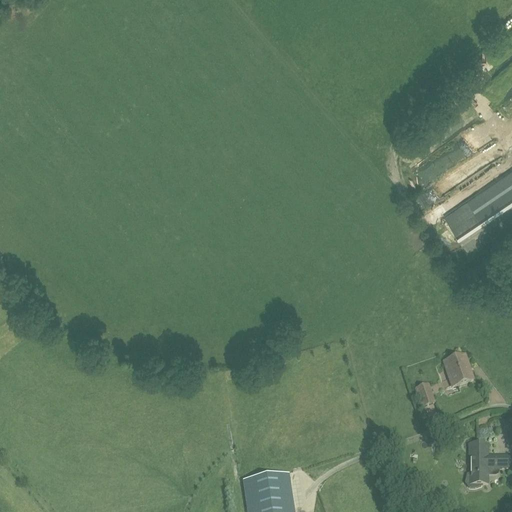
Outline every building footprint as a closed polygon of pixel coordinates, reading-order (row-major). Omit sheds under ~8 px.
[(511,99),(501,107),(507,115),(511,110),(511,99)] [(511,171),(466,203),(445,217),(470,254),(511,225),(511,171)] [(452,388),(473,380),(465,356),(443,363),(452,388)] [(421,408),(434,404),(428,386),(415,390),(421,408)] [(482,487),(482,485),(488,485),(488,469),(511,469),(511,456),(482,456),(482,445),(469,445),(468,475),(467,475),(465,483),(469,489),(475,489),(482,487)] [(390,483),(394,495),(403,492),(398,479),(399,479),(395,469),(392,461),(384,464),(390,483)] [(414,473),(404,468),(398,464),(395,469),(397,470),(396,471),(411,479),(414,473)] [(245,511),(291,511),(284,467),(238,475),(245,511)]
